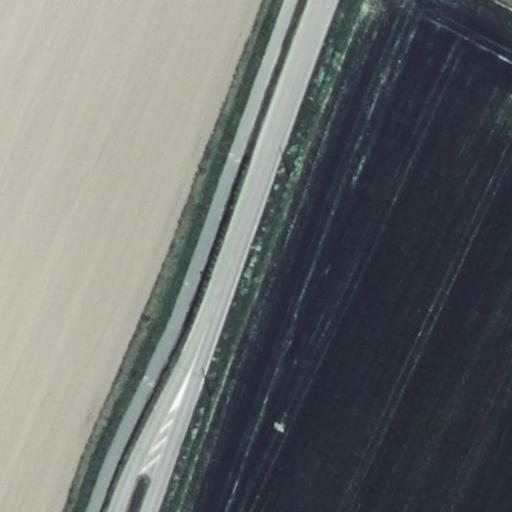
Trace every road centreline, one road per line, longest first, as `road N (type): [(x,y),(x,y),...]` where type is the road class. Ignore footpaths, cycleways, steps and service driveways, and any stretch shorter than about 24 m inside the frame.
road 1 (tertiary): [(207,328),(323,0)]
road 2 (tertiary): [(207,328),(116,511)]
road 3 (tertiary): [(148,511),(207,328)]
